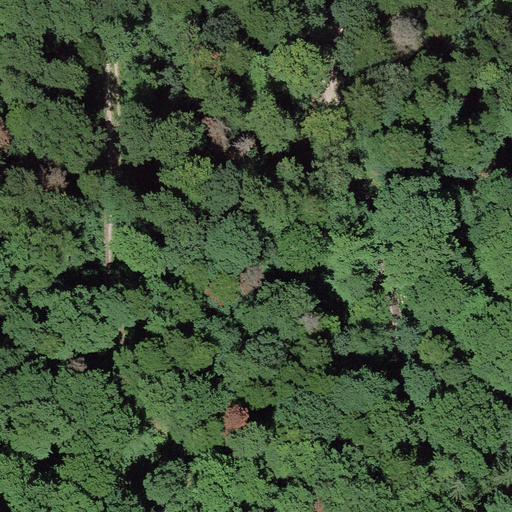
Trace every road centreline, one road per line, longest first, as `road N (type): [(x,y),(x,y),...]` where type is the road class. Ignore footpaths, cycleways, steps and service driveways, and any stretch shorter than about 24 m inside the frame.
road 1 (track): [(300,0),(316,18),(440,511)]
road 2 (track): [(105,511),(117,70),(99,0)]
